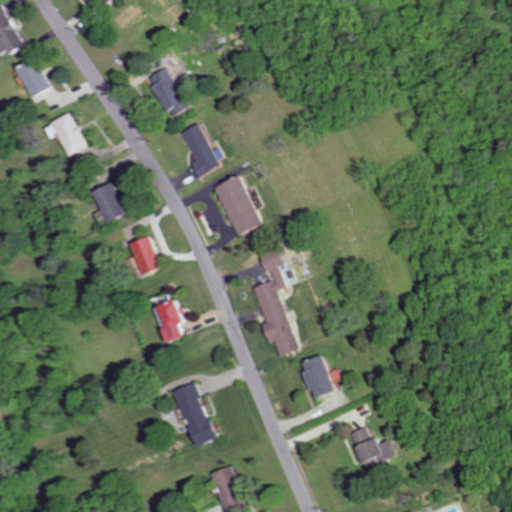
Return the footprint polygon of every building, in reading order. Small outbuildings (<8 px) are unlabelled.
[(92,0),(101,13),(119,1),(118,0),(92,0)] [(29,47),(10,4),(0,8),(0,35),(3,34),(7,43),(2,46),(7,57),(29,47)] [(58,88),(41,59),(24,69),(42,99),(58,88)] [(179,119),(197,108),(174,68),(156,79),(179,119)] [(77,156),(95,146),(76,113),(58,123),(77,156)] [(205,178),(233,165),(225,149),(220,151),(207,124),(189,133),(202,162),(198,164),(205,178)] [(271,225),(250,176),(223,188),(244,237),(271,225)] [(114,224),(133,216),(120,183),(101,191),(114,224)] [(150,276),(168,268),(155,236),(137,244),(150,276)] [(269,256),(278,282),(260,288),(271,322),(269,323),(275,343),(281,341),(286,356),(304,350),(285,291),(294,288),(287,266),(293,265),(288,250),(269,256)] [(193,338),(188,325),(193,323),(184,300),(162,308),(176,345),(193,338)] [(321,398),(343,390),(330,354),(308,362),(321,398)] [(223,437),(200,382),(179,390),(203,446),(223,437)] [(404,454),(397,439),(389,442),(386,436),(379,439),(373,426),(357,433),(363,446),(360,447),(367,465),(372,463),(377,474),(396,466),(393,459),(404,454)] [(219,471),(232,511),(240,511),(251,508),(237,465),(219,471)]
